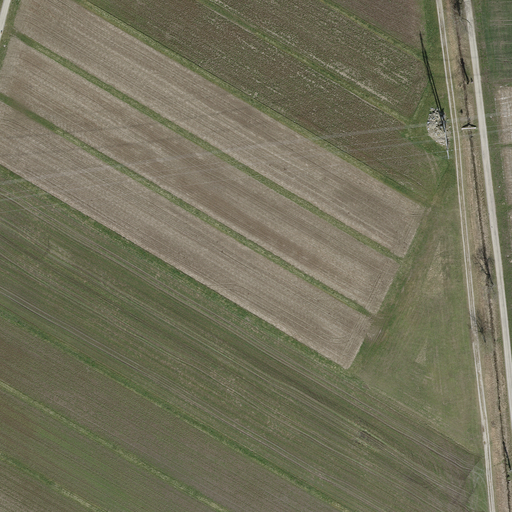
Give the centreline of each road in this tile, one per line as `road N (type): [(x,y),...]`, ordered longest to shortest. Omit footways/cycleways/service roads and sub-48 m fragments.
road 1 (track): [(439,0),(493,511)]
road 2 (track): [(466,0),(511,393)]
